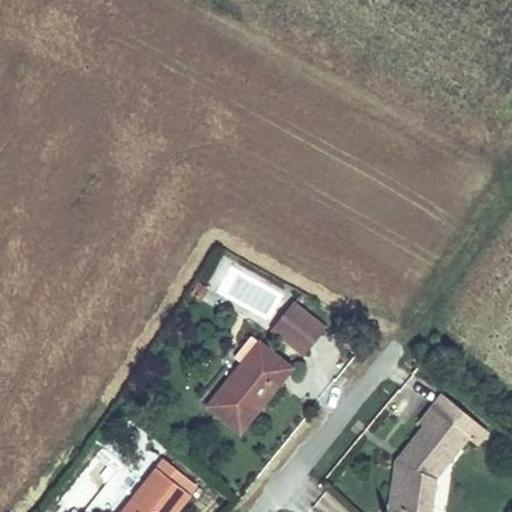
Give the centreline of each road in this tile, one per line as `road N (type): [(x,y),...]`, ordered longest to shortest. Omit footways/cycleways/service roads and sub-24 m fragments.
road 1 (track): [(388,347),(511,165)]
road 2 (residential): [(260,511),(315,451),(388,347)]
